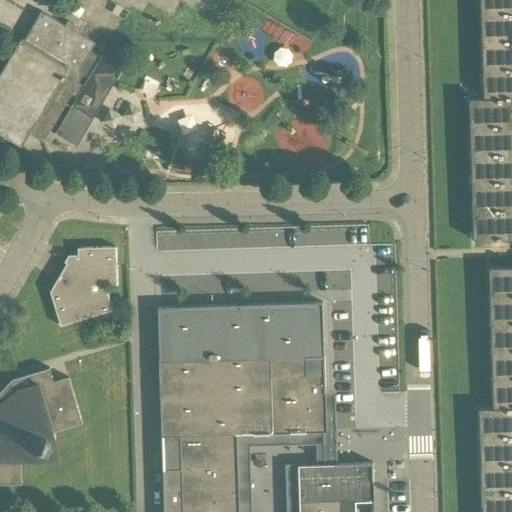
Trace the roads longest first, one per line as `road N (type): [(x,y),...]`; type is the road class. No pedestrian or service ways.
road 1 (residential): [(414,205),(56,208)]
road 2 (residential): [(423,511),(414,205)]
road 3 (residential): [(414,205),(406,0)]
